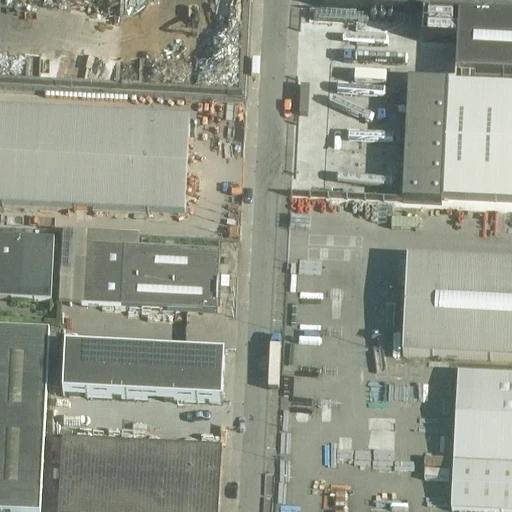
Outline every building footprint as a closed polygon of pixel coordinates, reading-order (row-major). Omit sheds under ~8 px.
[(511,76),(511,0),(325,0),(325,9),(459,16),(456,74),(461,74),(460,85),(305,77),(299,193),(511,203),(511,87),(472,85),(472,75),(511,76)] [(0,112),(0,209),(184,218),(189,122),(0,112)] [(0,239),(0,301),(50,305),(54,242),(0,239)] [(219,254),(84,247),(82,307),(216,315),(219,254)] [(511,362),(511,266),(406,261),(402,357),(511,362)] [(0,511),(40,511),(49,334),(0,331),(0,511)] [(62,398),(222,406),(225,359),(65,350),(62,398)] [(457,376),(454,464),(477,465),(511,467),(511,378),(481,377),(457,376)] [(76,511),(80,443),(59,442),(55,511),(76,511)] [(80,443),(76,511),(217,511),(220,450),(80,443)] [(511,511),(511,467),(477,465),(454,464),(449,511),(511,511)]
